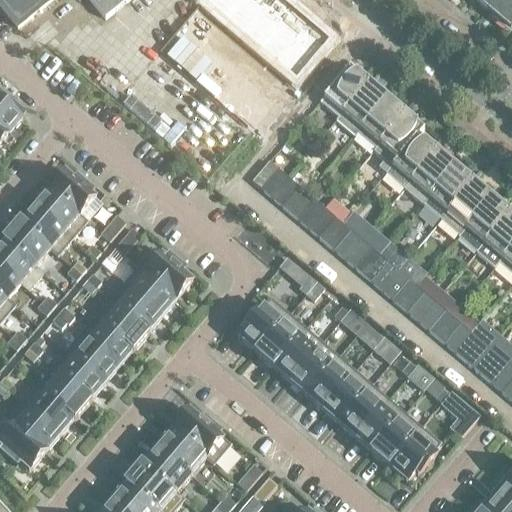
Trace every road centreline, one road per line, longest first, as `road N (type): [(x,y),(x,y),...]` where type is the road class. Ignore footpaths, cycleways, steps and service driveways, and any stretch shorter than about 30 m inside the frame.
road 1 (residential): [(68,119),(251,277),(183,358)]
road 2 (residential): [(183,358),(365,511)]
road 3 (residential): [(183,358),(54,511)]
road 4 (secondary): [(359,0),(511,128)]
road 5 (secondary): [(500,85),(399,0)]
